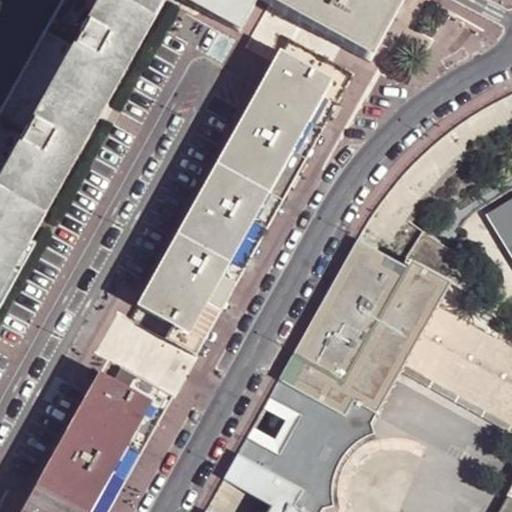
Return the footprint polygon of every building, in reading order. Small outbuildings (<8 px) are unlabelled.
[(258,0),(62,0),(13,89),(0,111),(0,298),(7,285),(71,171),(116,90),(166,0),(182,0),(213,17),(241,33),(258,0)] [(270,7),(371,63),(390,27),(405,0),(258,0),(264,4),(270,7)] [(238,285),(356,75),(289,37),(281,52),(333,81),(224,277),(238,285)] [(132,320),(198,358),(238,285),(224,277),(333,81),(281,52),(146,295),(132,320)] [(511,199),(486,215),(511,258),(511,199)] [(322,511),(324,509),(327,491),(329,483),(332,476),(334,469),(339,460),(342,455),(346,449),(356,437),(361,431),(372,423),(376,415),(379,416),(381,413),(378,412),(405,364),(511,423),(511,345),(438,303),(450,282),(408,258),(405,265),(409,267),(408,269),(358,241),(294,356),(305,362),(290,388),(279,382),(264,409),(291,424),(279,444),(253,429),(239,455),(249,461),(234,487),(272,508),(269,511),(207,511),(206,511),(322,511)] [(279,382),(290,388),(305,362),(294,356),(279,382)] [(92,511),(149,411),(154,403),(139,395),(148,381),(122,367),(114,381),(102,374),(24,511),(92,511)] [(139,395),(154,403),(149,411),(92,511),(111,511),(176,397),(148,381),(139,395)] [(224,481),(234,487),(249,461),(239,455),(224,481)] [(511,511),(511,485),(507,494),(511,495),(501,511),(511,511)]
